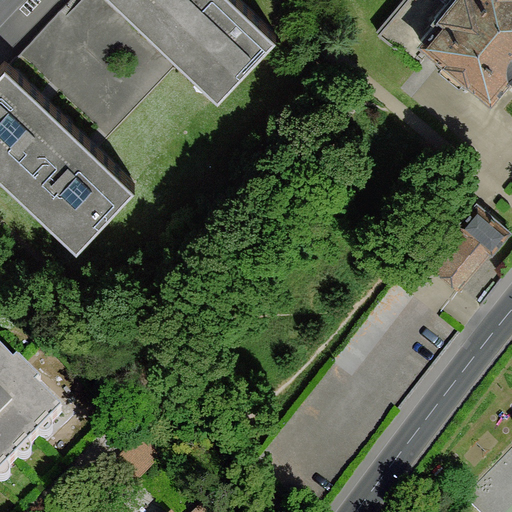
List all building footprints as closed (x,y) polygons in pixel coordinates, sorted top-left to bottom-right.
[(134,0),(142,7),(167,31),(195,0),(134,0)] [(242,0),(195,0),(167,31),(180,43),(190,52),(227,87),(278,33),(242,0)] [(414,61),(428,45),(421,40),(439,19),(436,17),(449,0),(407,0),(380,32),(414,61)] [(439,19),(421,40),(428,45),(491,99),(511,74),(511,0),(449,0),(436,17),(439,19)] [(6,58),(0,64),(0,154),(26,179),(76,125),(11,63),(6,58)] [(100,147),(76,125),(26,179),(85,236),(136,181),(100,147)] [(468,231),(491,250),(493,252),(510,230),(488,212),(478,203),(460,224),(468,231)] [(460,286),(491,250),(468,231),(438,267),(446,274),(460,286)] [(0,442),(18,460),(39,437),(62,414),(37,389),(42,384),(19,362),(14,367),(0,353),(0,442)] [(0,477),(18,460),(0,442),(0,477)]
